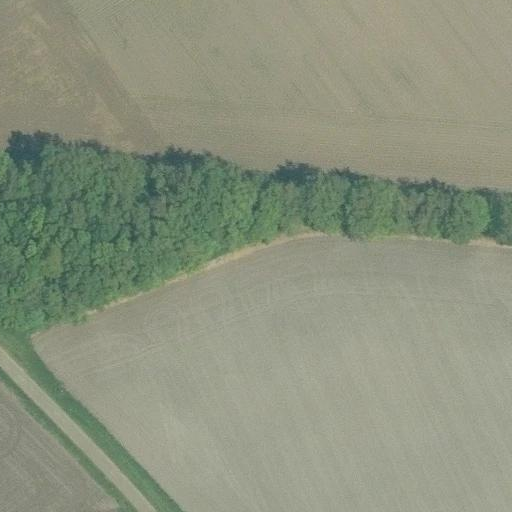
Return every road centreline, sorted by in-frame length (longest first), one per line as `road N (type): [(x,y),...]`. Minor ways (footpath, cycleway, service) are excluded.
road 1 (track): [(0,164),(511,205)]
road 2 (unclassified): [(142,511),(0,357)]
